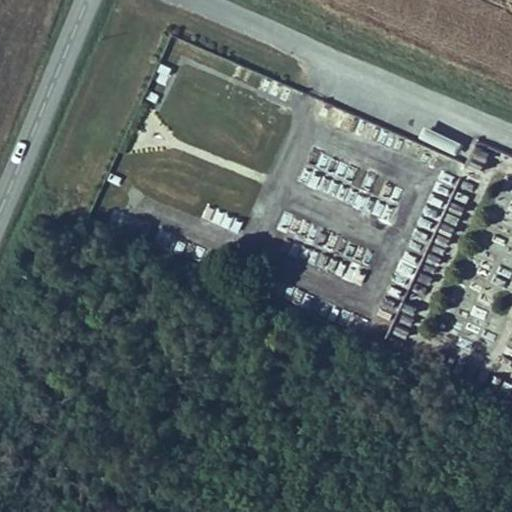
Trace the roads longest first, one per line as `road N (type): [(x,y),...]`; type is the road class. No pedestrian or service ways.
road 1 (unclassified): [(210,0),(511,134)]
road 2 (tertiary): [(82,0),(0,212)]
